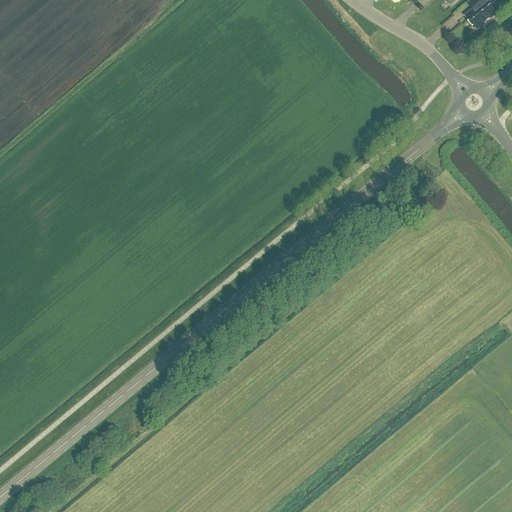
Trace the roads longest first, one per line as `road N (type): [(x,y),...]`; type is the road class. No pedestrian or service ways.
road 1 (tertiary): [(0,498),(464,112)]
road 2 (unclassified): [(464,92),(423,45),(351,0)]
